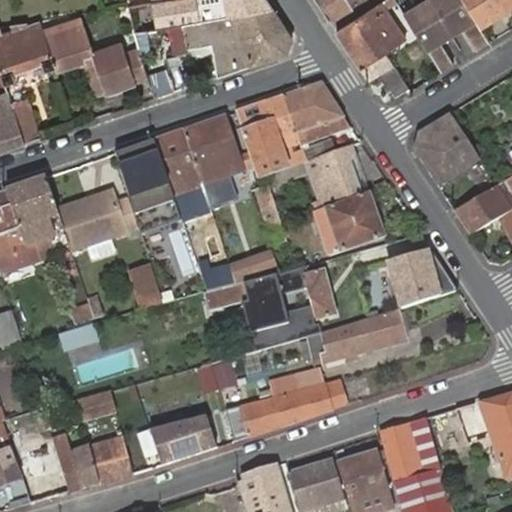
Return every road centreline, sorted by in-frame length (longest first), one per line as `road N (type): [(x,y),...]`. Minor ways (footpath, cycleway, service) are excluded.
road 1 (residential): [(78,511),(511,370)]
road 2 (residential): [(0,175),(329,61)]
road 3 (residential): [(492,301),(377,129)]
road 4 (residential): [(377,129),(511,48)]
